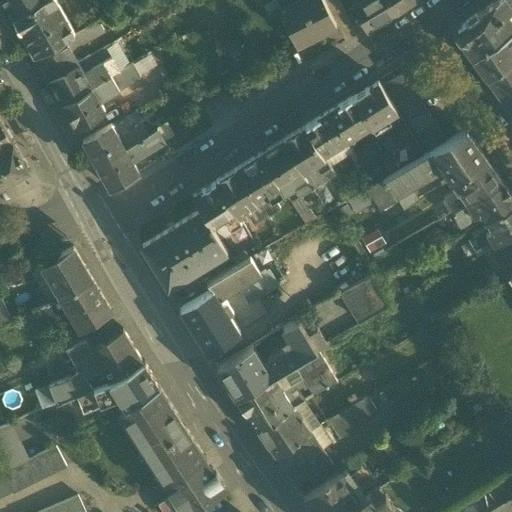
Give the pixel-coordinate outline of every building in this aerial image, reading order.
[(3,0),(13,15),(39,0),(3,0)] [(57,0),(39,0),(13,15),(34,54),(63,38),(75,31),(57,0)] [(304,0),(280,13),(296,45),(336,25),(323,0),(304,0)] [(399,11),(392,0),(364,0),(353,7),(366,30),(399,11)] [(414,0),(392,0),(399,11),(414,0)] [(511,17),(509,14),(511,11),(511,5),(508,0),(497,0),(462,25),(460,39),(473,58),(501,37),(511,29),(511,17)] [(85,25),(93,37),(106,31),(97,17),(85,25)] [(68,44),(70,47),(78,43),(80,43),(93,37),(85,25),(75,31),(63,38),(67,45),(68,44)] [(487,78),(511,59),(511,52),(509,48),(501,37),(473,58),(487,78)] [(120,70),(131,64),(117,40),(106,46),(112,57),(120,70)] [(38,61),(49,79),(78,63),(70,47),(68,44),(67,45),(38,61)] [(133,63),(140,74),(158,64),(151,53),(133,63)] [(112,57),(104,61),(112,75),(120,70),(112,57)] [(511,89),(511,59),(487,78),(501,97),(511,89)] [(92,86),(112,75),(104,61),(84,73),(92,86)] [(49,79),(62,103),(92,86),(84,73),(78,62),(78,63),(49,79)] [(131,64),(120,70),(128,84),(141,77),(140,74),(133,63),(131,64)] [(120,89),(128,84),(120,70),(112,75),(120,89)] [(385,83),(391,93),(410,81),(404,72),(385,83)] [(100,100),(120,89),(112,75),(92,86),(100,100)] [(378,80),(352,96),(370,125),(371,127),(387,117),(397,111),(378,80)] [(416,91),(410,81),(391,93),(397,103),(416,91)] [(100,100),(92,86),(62,103),(76,127),(106,110),(100,100)] [(511,112),(511,89),(501,97),(511,112)] [(422,101),(416,91),(397,103),(403,113),(422,101)] [(358,133),(370,125),(352,96),(328,111),(347,141),(358,133)] [(428,111),(422,101),(403,113),(409,122),(428,111)] [(335,148),(347,141),(328,111),(304,125),(323,155),(323,154),(334,147),(335,148)] [(434,121),(428,111),(409,122),(415,132),(434,121)] [(0,147),(12,140),(0,117),(0,147)] [(391,124),(387,117),(371,127),(375,134),(391,124)] [(440,131),(434,121),(415,132),(421,142),(440,131)] [(83,139),(97,164),(125,148),(120,138),(112,123),(83,139)] [(120,138),(125,148),(149,133),(143,123),(120,138)] [(282,139),(302,171),(315,163),(325,157),(323,154),(323,155),(304,125),(282,139)] [(149,133),(125,148),(132,160),(166,140),(158,128),(149,133)] [(439,160),(451,180),(486,159),(480,150),(481,150),(472,138),(466,129),(427,152),(423,154),(397,170),(373,184),(349,198),(355,207),(373,196),(381,210),(398,199),(399,199),(396,193),(410,185),(422,178),(420,175),(435,166),(436,164),(435,162),(439,160)] [(446,140),(440,131),(421,142),(427,152),(446,140)] [(300,195),(312,187),(302,171),(282,139),(260,153),(281,186),(285,183),(282,180),(286,177),(292,178),(292,182),(300,195)] [(0,184),(28,168),(12,140),(0,147),(0,184)] [(325,157),(330,166),(353,151),(347,141),(335,148),(334,147),(323,154),(325,157)] [(139,172),(132,160),(125,148),(97,164),(110,188),(139,172)] [(277,188),(281,186),(260,153),(238,167),(259,200),(268,215),(280,207),(272,194),(268,193),(270,187),(274,185),(277,188)] [(330,166),(325,157),(315,163),(323,175),(333,169),(330,166)] [(451,180),(456,190),(457,192),(460,190),(468,203),(503,182),(486,159),(451,180)] [(323,175),(315,163),(302,171),(312,187),(312,188),(326,180),(323,175)] [(239,217),(247,212),(250,210),(248,207),(259,200),(238,167),(216,180),(241,221),(242,221),(239,217)] [(231,227),(241,221),(216,180),(194,194),(193,195),(201,208),(210,222),(223,214),(231,227)] [(503,182),(468,203),(475,216),(480,213),(484,221),(486,220),(511,204),(511,194),(511,193),(503,182)] [(398,199),(403,208),(418,199),(410,185),(396,193),(399,199),(398,199)] [(452,212),(468,203),(460,190),(457,192),(456,190),(444,197),(452,212)] [(309,210),(300,195),(290,201),(299,216),(309,210)] [(268,215),(259,200),(248,207),(250,210),(247,212),(254,223),(268,215)] [(460,225),(475,216),(468,203),(452,212),(460,225)] [(491,228),(486,231),(494,244),(511,233),(511,204),(486,220),(491,228)] [(222,241),(210,222),(201,208),(143,244),(168,285),(227,249),(222,241)] [(234,233),(231,227),(223,214),(210,222),(222,241),(234,233)] [(378,228),(361,238),(370,254),(387,244),(378,228)] [(489,247),(494,244),(486,231),(471,239),(479,253),(489,247)] [(489,247),(506,273),(511,269),(511,233),(494,244),(489,247)] [(41,265),(61,297),(92,279),(73,246),(41,265)] [(213,288),(219,298),(238,287),(260,274),(259,271),(250,257),(237,264),(208,282),(212,288),(213,288)] [(49,303),(61,297),(41,265),(30,272),(49,303)] [(259,271),(260,274),(238,287),(248,303),(280,284),(269,265),(259,271)] [(341,291),(360,322),(390,304),(371,273),(341,291)] [(92,279),(61,297),(66,307),(69,311),(80,330),(112,311),(92,279)] [(206,349),(207,350),(239,330),(237,326),(228,313),(232,311),(232,309),(225,299),(221,301),(219,298),(213,288),(212,288),(180,307),(206,349)] [(2,297),(0,297),(0,323),(11,318),(2,297)] [(62,309),(66,307),(61,297),(49,303),(32,311),(39,326),(48,322),(64,313),(62,309)] [(283,340),(286,345),(308,332),(299,316),(283,326),(289,336),(283,340)] [(317,327),(308,332),(318,347),(326,342),(317,327)] [(90,348),(111,380),(143,360),(123,328),(92,347),(90,348)] [(295,361),(318,347),(308,332),(286,345),(267,357),(270,362),(266,364),(259,354),(223,375),(236,395),(273,373),(274,373),(295,361)] [(50,352),(66,346),(61,335),(46,342),(50,352)] [(90,348),(92,347),(86,338),(66,346),(73,358),(76,356),(76,357),(90,348)] [(217,365),(223,375),(259,354),(253,344),(217,365)] [(304,375),(315,394),(337,380),(318,347),(295,361),(304,375)] [(49,384),(57,401),(77,393),(109,381),(111,380),(90,348),(76,357),(76,356),(73,358),(65,363),(73,375),(49,384)] [(111,380),(109,381),(119,396),(95,406),(104,420),(119,411),(159,385),(143,360),(111,380)] [(274,373),(282,388),(304,375),(295,361),(274,373)] [(236,395),(257,426),(290,407),(293,406),(282,388),(274,373),(273,373),(236,395)] [(83,411),(95,406),(119,396),(109,381),(77,393),(83,411)] [(41,408),(57,401),(49,384),(48,382),(33,389),(41,408)] [(119,411),(165,483),(204,457),(159,385),(119,411)] [(328,419),(337,433),(365,416),(376,409),(368,396),(328,419)] [(315,426),(321,423),(304,398),(293,406),(290,407),(298,419),(301,416),(310,429),(315,426)] [(257,426),(275,453),(310,429),(301,416),(298,419),(290,407),(257,426)] [(369,422),(365,416),(337,433),(340,439),(369,422)] [(0,425),(0,459),(5,470),(30,458),(12,421),(0,425)] [(315,426),(310,429),(322,447),(332,440),(321,423),(315,426)] [(322,447),(310,429),(275,453),(298,486),(333,463),(322,447)] [(0,498),(12,493),(13,494),(66,467),(56,445),(30,458),(5,470),(0,472),(0,498)] [(205,456),(204,457),(165,483),(172,493),(212,467),(205,456)] [(362,498),(367,494),(347,466),(342,469),(362,498)] [(225,488),(212,467),(172,493),(183,511),(187,511),(191,510),(225,488)] [(314,511),(342,511),(362,499),(362,498),(342,469),(303,495),(314,511)] [(367,494),(362,498),(362,499),(342,511),(388,511),(395,508),(386,493),(375,500),(370,492),(367,494)] [(164,511),(183,511),(172,493),(158,502),(164,511)] [(85,511),(78,495),(38,511),(85,511)] [(511,511),(511,498),(488,511),(511,511)]
